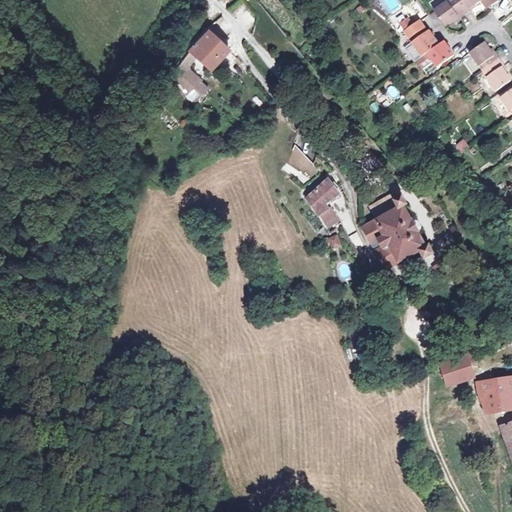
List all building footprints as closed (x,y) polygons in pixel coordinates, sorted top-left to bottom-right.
[(467,14),(456,0),(449,0),(450,0),(435,10),(445,25),(452,21),(459,16),(461,19),(467,14)] [(456,0),(467,14),(472,11),(470,8),(476,4),(482,0),(488,8),(498,0),(456,0)] [(511,4),(509,0),(501,0),(491,6),(498,19),(511,12),(511,4)] [(402,31),(412,25),(408,18),(398,23),(402,31)] [(428,32),(421,21),(406,31),(413,42),(412,42),(423,57),(429,53),(440,44),(430,30),(428,32)] [(321,29),(329,39),(335,34),(327,24),(321,29)] [(228,47),(208,27),(195,43),(180,61),(173,71),(188,84),(195,89),(201,82),(202,80),(190,71),(189,65),(197,56),(212,68),(228,47)] [(445,41),(440,44),(429,53),(438,68),(455,56),(445,41)] [(486,42),(471,53),(484,72),(501,60),(497,54),(495,56),(491,50),(486,42)] [(505,65),(501,60),(484,72),(497,91),(511,81),(511,80),(507,73),(503,67),(505,65)] [(188,84),(173,71),(169,76),(184,89),(188,84)] [(209,88),(201,82),(195,89),(188,84),(184,89),(190,93),(188,96),(197,103),(209,88)] [(393,85),(386,89),(392,100),(400,96),(393,85)] [(511,111),(511,89),(502,97),(511,111)] [(310,158),(293,138),(281,166),(298,179),(311,162),(310,158)] [(334,192),(324,177),(301,194),(310,209),(320,225),(336,216),(327,204),(325,205),(322,200),(334,192)] [(393,193),(369,207),(377,220),(363,227),(386,270),(421,251),(425,259),(435,254),(430,245),(427,247),(405,206),(408,204),(403,195),(396,199),(393,193)] [(339,235),(325,238),(328,250),(341,248),(339,235)] [(475,355),(443,364),(450,386),(475,378),(470,364),(478,361),(475,355)] [(511,377),(478,382),(481,391),(489,412),(511,408),(511,377)] [(511,422),(502,426),(511,453),(511,422)]
